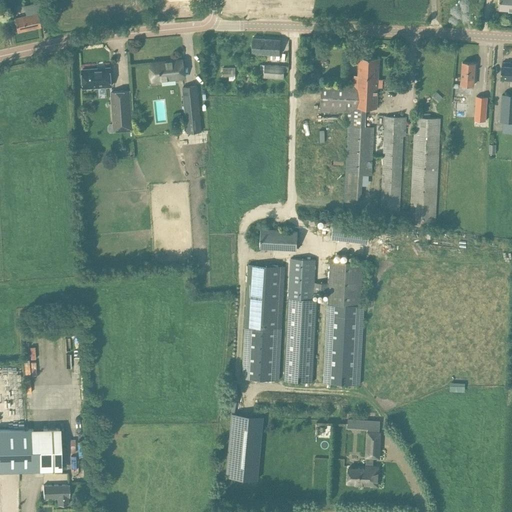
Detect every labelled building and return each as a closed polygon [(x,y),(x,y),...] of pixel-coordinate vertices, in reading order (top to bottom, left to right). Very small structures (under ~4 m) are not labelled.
[(45,15),(41,0),(34,0),(35,3),(24,6),(26,15),(14,18),(17,32),(41,26),(38,16),(45,15)] [(511,0),(499,0),(499,9),(511,9),(511,0)] [(271,54),(270,59),(279,60),(281,40),(253,38),(252,53),(271,54)] [(379,58),(359,57),(358,76),(354,76),(354,85),(321,84),(320,110),(349,111),(346,173),(373,175),(375,127),(365,127),(366,108),(377,108),(379,58)] [(184,77),(183,62),(160,64),(160,62),(151,63),(153,81),(184,77)] [(474,79),(475,63),(462,62),(461,78),(462,78),(461,84),(473,85),(474,79)] [(511,62),(502,62),(502,65),(501,78),(510,78),(509,86),(511,86),(511,62)] [(284,71),(284,66),(265,65),(264,77),(284,78),(284,71)] [(235,76),(235,67),(223,68),(223,76),(235,76)] [(111,86),(110,68),(82,70),(83,88),(111,86)] [(197,86),(183,87),(187,132),(201,131),(197,86)] [(132,130),(129,90),(111,92),(114,131),(132,130)] [(511,122),(511,95),(502,95),(501,122),(511,122)] [(476,96),(475,120),(486,121),(487,97),(476,96)] [(406,136),(406,117),(385,116),(380,221),(399,222),(400,211),(403,136),(406,136)] [(441,118),(414,116),(410,211),(410,221),(409,225),(435,226),(441,118)] [(368,243),(370,222),(334,218),(331,239),(368,243)] [(296,249),(297,231),(261,229),(260,247),(296,249)] [(284,380),(308,382),(313,382),(318,299),(314,299),(314,292),(328,292),(323,382),(360,384),(365,305),(361,305),(363,262),(330,260),(329,270),(328,283),(314,282),(315,269),(316,260),(291,259),(284,380)] [(242,378),(280,380),(283,306),(286,266),(248,264),(246,304),(242,378)] [(232,413),(226,477),(258,479),(263,416),(232,413)] [(348,418),(347,429),(368,430),(368,419),(348,418)] [(0,470),(61,469),(60,427),(0,429),(0,470)] [(380,435),(368,435),(366,456),(379,457),(380,435)] [(380,465),(365,464),(365,467),(348,466),(347,483),(370,485),(370,486),(379,487),(380,465)] [(68,484),(55,485),(55,497),(69,496),(69,497),(69,484),(68,484)] [(45,485),(44,485),(43,485),(43,497),(44,497),(55,497),(55,485),(45,485)]
